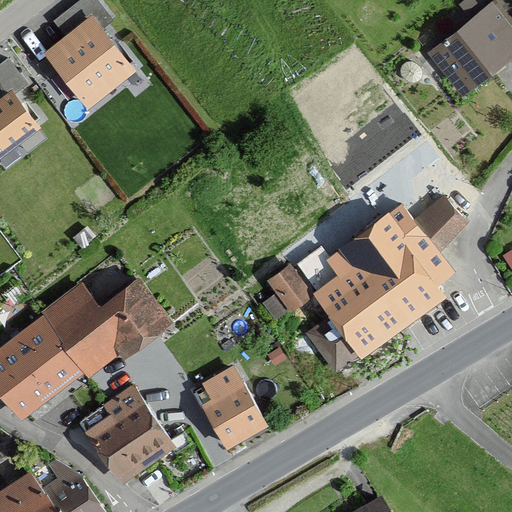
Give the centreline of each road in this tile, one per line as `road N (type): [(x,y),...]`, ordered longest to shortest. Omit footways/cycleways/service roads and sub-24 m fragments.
road 1 (tertiary): [(219,498),(422,378)]
road 2 (residential): [(511,166),(473,250),(478,280),(506,327)]
road 3 (residential): [(0,414),(104,480),(135,511)]
road 4 (residential): [(422,378),(511,462)]
